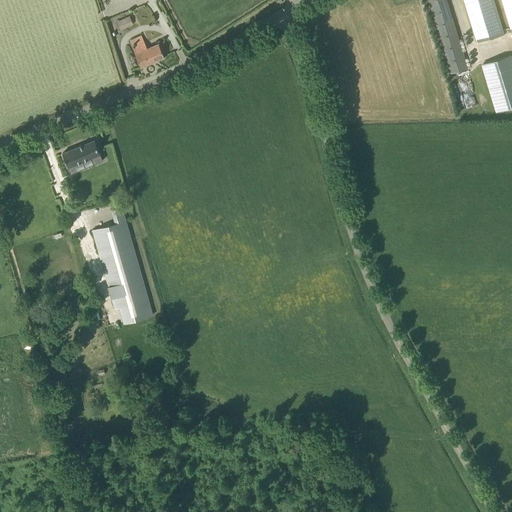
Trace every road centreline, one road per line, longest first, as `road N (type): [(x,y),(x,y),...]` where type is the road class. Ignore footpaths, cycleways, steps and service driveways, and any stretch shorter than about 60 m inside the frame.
road 1 (unclassified): [(492,511),(368,281),(305,57),(279,14)]
road 2 (unclassified): [(0,146),(182,72),(279,14)]
